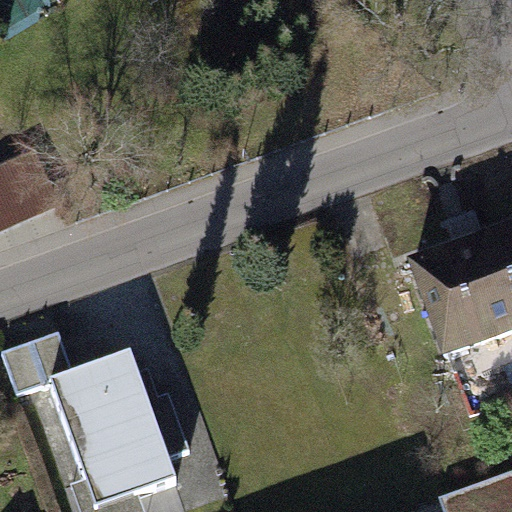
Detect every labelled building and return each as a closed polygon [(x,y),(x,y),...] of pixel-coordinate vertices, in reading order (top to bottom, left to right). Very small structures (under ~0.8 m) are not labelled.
[(0,238),(26,222),(0,181),(0,238)] [(511,229),(423,264),(459,357),(511,335),(511,229)] [(53,384),(75,377),(63,336),(3,353),(15,394),(53,384)] [(169,462),(191,455),(172,397),(147,405),(132,361),(75,377),(53,384),(94,511),(97,511),(177,486),(169,462)] [(451,511),(511,511),(511,478),(448,501),(451,511)]
